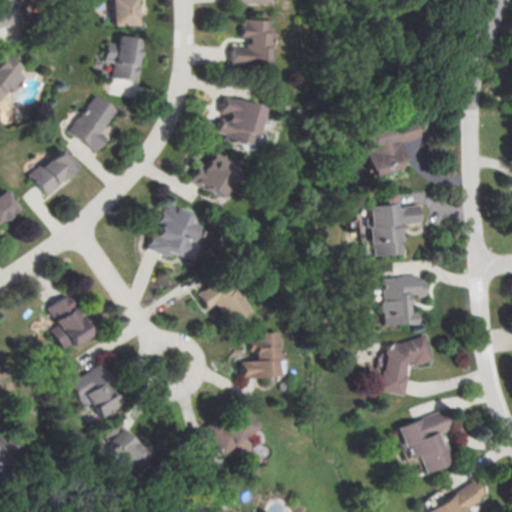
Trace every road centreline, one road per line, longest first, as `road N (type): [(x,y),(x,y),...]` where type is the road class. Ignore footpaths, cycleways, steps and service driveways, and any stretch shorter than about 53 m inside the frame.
road 1 (residential): [(511,434),(483,335),(473,111),(473,73),(501,0)]
road 2 (residential): [(0,281),(77,229),(155,143),(181,78),(186,0)]
road 3 (residential): [(77,229),(176,369)]
